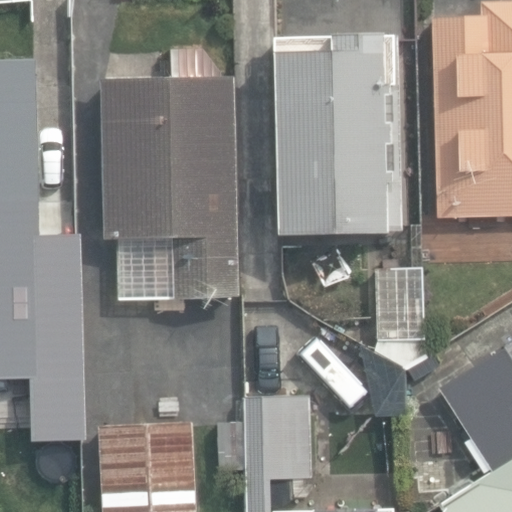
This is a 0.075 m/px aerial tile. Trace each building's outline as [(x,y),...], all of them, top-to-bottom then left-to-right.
[(426,16),(434,219),(511,217),(511,3),(480,5),(481,16),(426,16)] [(276,233),(276,234),(399,232),(396,34),(275,36),(276,233)] [(116,242),(117,299),(241,295),(234,78),(217,79),(216,53),(171,54),(171,81),(101,83),(106,242),(116,242)] [(0,60),(0,300),(4,301),(4,295),(33,294),(32,265),(40,265),(37,60),(0,60)] [(375,356),(401,369),(425,357),(422,264),(374,268),(375,356)] [(427,511),(511,511),(511,339),(436,388),(490,472),(427,511)] [(12,361),(14,470),(75,469),(73,360),(12,361)] [(388,511),(388,509),(271,511),(271,479),(310,477),(308,397),(243,398),(245,511),(388,511)] [(98,430),(102,511),(189,511),(198,511),(193,424),(98,430)] [(421,463),(421,487),(446,486),(446,463),(421,463)]
